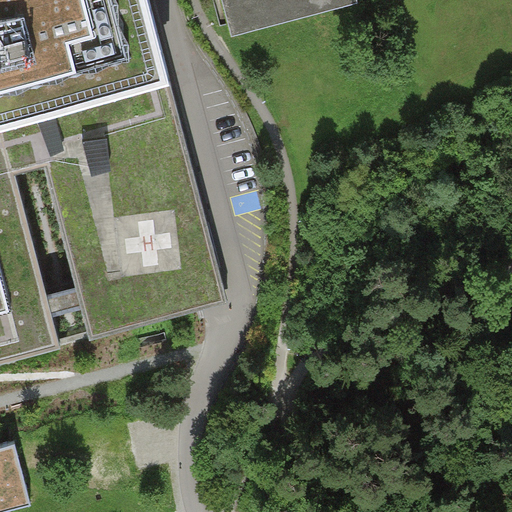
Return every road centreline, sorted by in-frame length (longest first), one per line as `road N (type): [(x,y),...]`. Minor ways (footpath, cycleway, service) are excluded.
road 1 (track): [(511,264),(364,324),(279,380)]
road 2 (track): [(279,380),(298,456),(332,511)]
